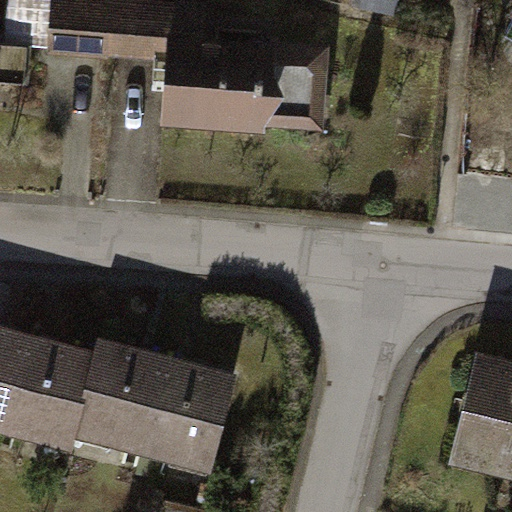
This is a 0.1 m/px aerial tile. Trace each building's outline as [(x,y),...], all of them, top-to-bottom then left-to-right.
[(215,15),(65,4),(62,50),(174,58),(170,117),(322,128),(328,55),(213,46),(215,15)] [(0,419),(12,422),(32,345),(0,336),(0,419)] [(12,422),(73,438),(93,361),(32,345),(12,422)] [(93,428),(152,447),(178,367),(119,348),(93,428)] [(511,362),(480,355),(457,462),(511,473),(511,362)] [(152,447),(212,466),(237,386),(178,367),(152,447)]
